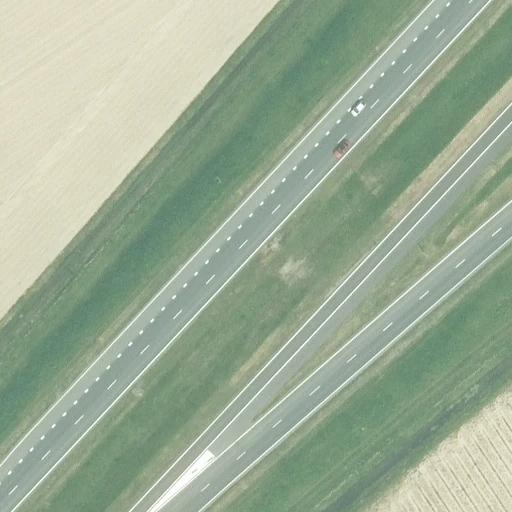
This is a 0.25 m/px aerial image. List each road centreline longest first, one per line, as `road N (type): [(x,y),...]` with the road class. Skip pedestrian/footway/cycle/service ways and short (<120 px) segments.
road 1 (trunk): [(470,0),(0,503)]
road 2 (motorway): [(148,511),(511,128)]
road 3 (motorway): [(160,511),(511,219)]
